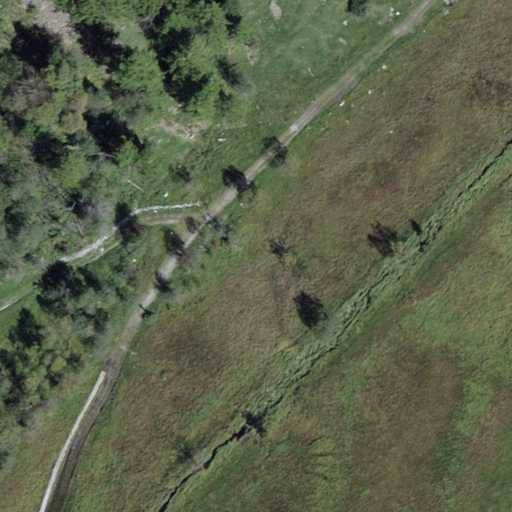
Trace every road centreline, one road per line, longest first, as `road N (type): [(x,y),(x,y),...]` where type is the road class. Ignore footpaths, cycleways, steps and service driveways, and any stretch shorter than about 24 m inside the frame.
road 1 (track): [(202,218),(140,310),(54,511)]
road 2 (track): [(431,0),(202,218)]
road 3 (track): [(202,218),(150,212),(0,307)]
